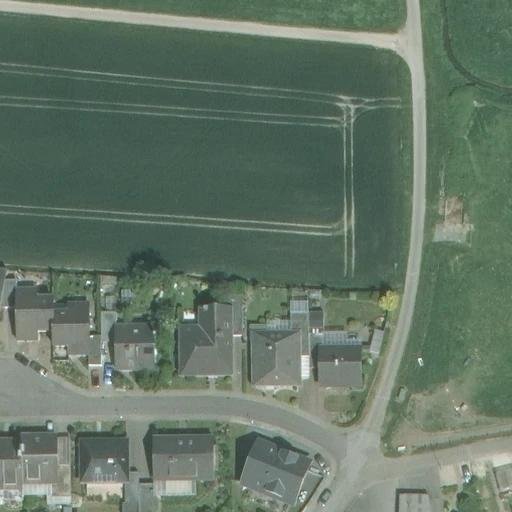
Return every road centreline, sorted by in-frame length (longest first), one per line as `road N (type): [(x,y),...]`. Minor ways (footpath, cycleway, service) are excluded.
road 1 (unclassified): [(415,44),(414,299),(357,463)]
road 2 (residential): [(0,5),(415,44)]
road 3 (residential): [(357,463),(280,420),(223,407),(15,398)]
road 4 (residential): [(511,447),(390,471),(357,463)]
